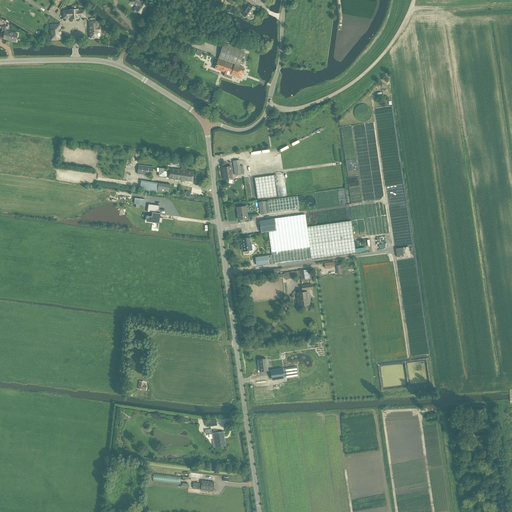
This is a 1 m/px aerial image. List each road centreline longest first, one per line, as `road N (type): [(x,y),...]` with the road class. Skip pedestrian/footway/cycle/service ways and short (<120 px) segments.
road 1 (track): [(433,511),(375,121)]
road 2 (tertiary): [(259,511),(206,123)]
road 3 (track): [(453,21),(497,355),(511,387)]
road 4 (tertiary): [(206,123),(117,65),(0,62)]
road 5 (unclassified): [(206,123),(244,130),(265,113),(285,0)]
road 6 (track): [(225,273),(395,250)]
road 7 (track): [(254,219),(387,200)]
road 8 (track): [(392,233),(367,237),(353,130)]
road 9 (track): [(397,511),(384,419),(418,410)]
